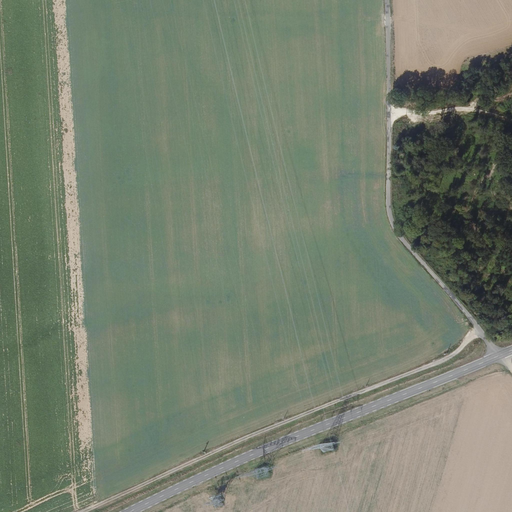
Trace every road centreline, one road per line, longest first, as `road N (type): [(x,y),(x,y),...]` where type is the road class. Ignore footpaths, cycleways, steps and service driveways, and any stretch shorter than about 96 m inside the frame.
road 1 (track): [(77,511),(448,356),(477,326)]
road 2 (secondary): [(128,511),(496,357)]
road 3 (unclassified): [(387,0),(388,208),(411,252),(496,357)]
